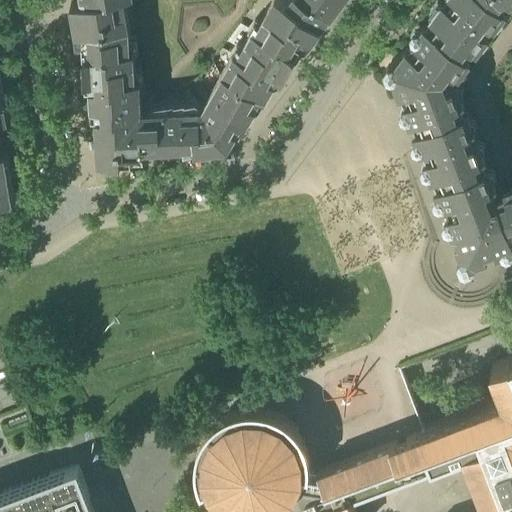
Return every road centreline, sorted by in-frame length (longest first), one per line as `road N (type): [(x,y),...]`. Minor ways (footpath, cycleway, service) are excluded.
road 1 (residential): [(392,0),(270,163),(57,209)]
road 2 (residential): [(57,209),(23,0)]
